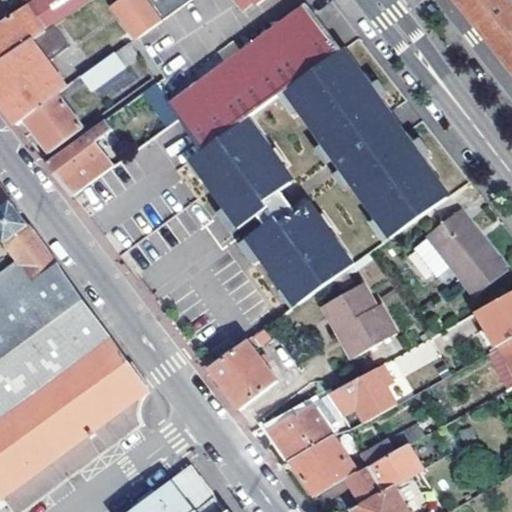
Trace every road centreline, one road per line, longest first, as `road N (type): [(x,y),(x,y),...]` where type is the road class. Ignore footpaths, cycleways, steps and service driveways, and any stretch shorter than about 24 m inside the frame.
road 1 (tertiary): [(0,149),(199,417)]
road 2 (tertiary): [(374,0),(511,175)]
road 3 (residential): [(199,417),(74,511)]
road 4 (tertiary): [(199,417),(274,511)]
